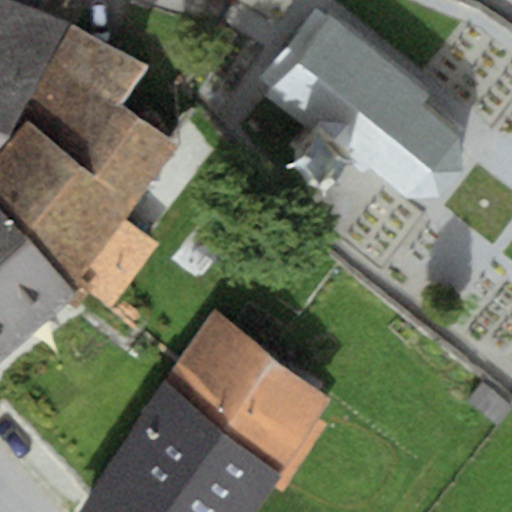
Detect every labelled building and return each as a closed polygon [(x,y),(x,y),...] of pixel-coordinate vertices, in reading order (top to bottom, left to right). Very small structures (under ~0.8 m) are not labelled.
[(0,0),(0,137),(20,117),(64,23),(7,0),(0,0)] [(461,136),(421,103),(429,93),(418,83),(317,2),(257,76),(270,87),(264,95),(319,140),(310,152),(346,181),(362,160),(408,197),(438,201),(471,168),(461,136)] [(0,148),(0,211),(75,293),(181,149),(120,105),(149,63),(71,25),(24,120),(0,148)] [(220,202),(199,230),(232,254),(253,227),(220,202)] [(0,361),(75,293),(0,211),(0,361)] [(215,312),(162,381),(278,469),(331,401),(215,312)] [(247,511),(278,469),(162,381),(81,511),(247,511)] [(511,406),(482,382),(466,402),(499,428),(511,412),(511,406)]
